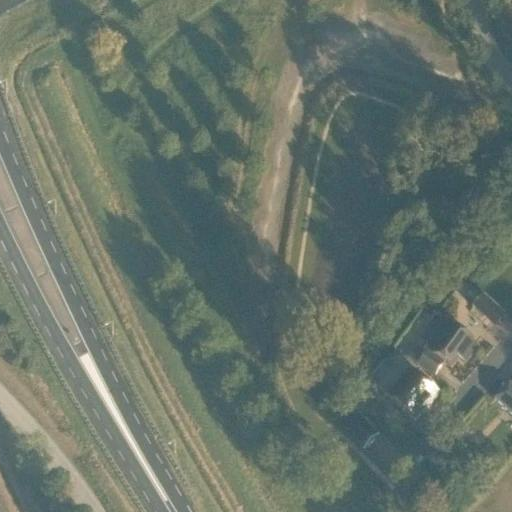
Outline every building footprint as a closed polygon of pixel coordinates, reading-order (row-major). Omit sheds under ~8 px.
[(483,320),(495,307),(487,300),(483,297),(477,303),(472,309),(483,320)] [(458,359),(465,364),(477,348),(471,343),(472,341),(446,321),(423,353),(426,356),(417,367),(434,379),(445,364),(451,369),(458,359)] [(387,398),(415,422),(439,395),(411,371),(387,398)] [(511,387),(508,384),(494,400),(511,416),(511,387)] [(371,429),(350,408),(345,413),(334,424),(335,425),(363,452),(375,440),(379,437),(371,429)] [(457,429),(454,441),(467,444),(470,432),(457,429)]
